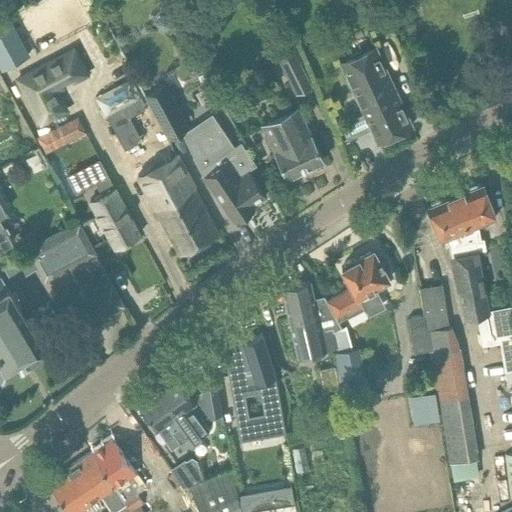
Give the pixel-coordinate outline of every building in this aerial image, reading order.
[(14,28),(0,35),(0,65),(2,69),(29,54),(14,28)] [(277,53),(280,57),(296,92),(312,84),(300,60),(304,59),(296,44),(277,53)] [(344,140),(371,127),(377,141),(412,125),(375,45),(340,61),(365,113),(342,124),(348,136),(343,139),(344,140)] [(54,94),(72,84),(58,59),(15,81),(40,128),(65,114),(54,94)] [(185,122),(164,82),(145,92),(166,132),(185,122)] [(131,102),(122,84),(97,97),(106,115),(131,102)] [(323,159),(314,141),(297,106),(261,123),(287,177),(323,159)] [(266,195),(249,170),(257,165),(241,142),(235,146),(212,113),(182,132),(203,175),(202,175),(233,221),(238,217),(244,220),(252,214),(252,208),(254,206),(253,204),(266,195)] [(58,126),(48,132),(55,148),(66,143),(58,126)] [(38,145),(34,148),(44,167),(49,164),(38,145)] [(218,232),(177,154),(138,175),(180,252),(218,232)] [(140,233),(99,159),(77,171),(74,165),(59,174),(70,195),(96,182),(102,193),(90,200),(115,247),(140,233)] [(473,225),(479,259),(494,256),(490,237),(479,239),(476,224),(496,216),(482,183),(455,194),(470,227),(473,225)] [(429,205),(427,206),(435,224),(441,239),(446,237),(447,240),(449,242),(450,245),(458,288),(459,287),(464,316),(477,314),(482,344),(499,341),(504,369),(511,368),(511,303),(488,308),(478,259),(479,259),(473,225),(470,227),(455,194),(443,199),(438,197),(432,200),(429,205)] [(0,247),(10,242),(5,231),(12,227),(0,202),(0,247)] [(87,297),(100,290),(111,284),(78,222),(28,249),(29,251),(17,258),(26,273),(38,266),(45,279),(70,265),(87,297)] [(351,285),(327,299),(335,315),(339,320),(351,313),(356,316),(366,310),(366,306),(367,305),(361,294),(379,285),(389,279),(382,267),(373,249),(355,259),(352,258),(344,262),(343,265),(341,266),(351,285)] [(7,285),(0,274),(0,371),(1,373),(45,347),(34,330),(8,285),(7,285)] [(309,281),(296,284),(282,287),(298,355),(311,352),(333,347),(336,346),(333,332),(330,317),(318,320),(309,281)] [(425,329),(446,325),(439,283),(419,287),(423,314),(425,329)] [(122,305),(111,284),(100,290),(111,311),(122,305)] [(428,350),(425,329),(423,314),(408,316),(414,353),(428,350)] [(336,346),(333,347),(342,390),(352,388),(347,368),(362,364),(358,346),(351,348),(345,324),(343,326),(340,327),(333,331),(333,332),(336,346)] [(446,325),(425,329),(428,350),(438,411),(440,411),(468,407),(456,324),(446,325)] [(262,331),(223,344),(240,440),(286,432),(275,373),(262,331)] [(333,365),(319,367),(322,378),(324,388),(324,389),(337,387),(333,365)] [(175,375),(157,388),(192,437),(192,438),(207,427),(198,414),(201,412),(194,402),(187,391),(175,375)] [(192,437),(157,388),(138,401),(158,428),(167,422),(183,445),(192,438),(192,437)] [(468,407),(440,411),(448,462),(450,462),(475,458),(468,407)] [(127,489),(121,481),(135,471),(112,437),(91,451),(131,511),(144,511),(139,504),(143,501),(134,489),(130,492),(128,488),(127,489)] [(131,511),(91,451),(48,480),(69,511),(75,511),(88,503),(100,495),(112,511),(111,511),(131,511)] [(185,459),(184,457),(169,467),(176,477),(184,488),(188,486),(180,474),(197,462),(196,458),(191,455),(185,459)] [(233,469),(190,487),(200,511),(240,511),(237,494),(233,469)] [(239,493),(237,494),(240,511),(242,511),(242,510),(245,509),(252,508),(250,493),(239,495),(239,493)]
